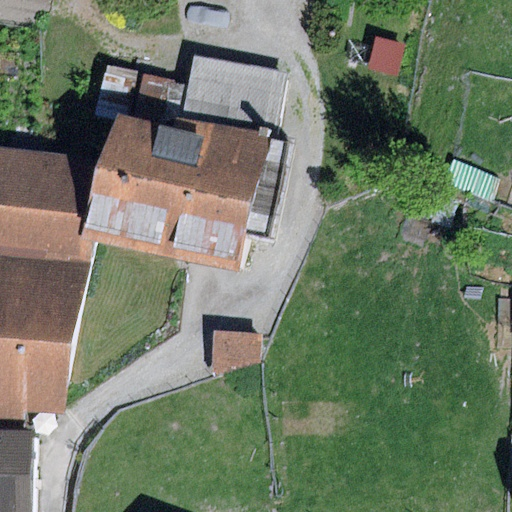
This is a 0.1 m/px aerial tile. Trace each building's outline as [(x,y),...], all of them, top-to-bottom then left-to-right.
[(405,47),(376,39),(367,70),(396,78),(405,47)] [(182,128),(119,115),(110,160),(93,243),(241,272),(248,238),(276,243),(296,144),(273,139),(286,75),(196,57),(182,128)] [(110,160),(0,147),(0,431),(26,432),(27,412),(64,413),(93,243),(110,160)] [(263,334),(215,333),(213,374),(259,363),(263,334)] [(0,431),(0,511),(36,511),(39,433),(26,432),(0,431)]
